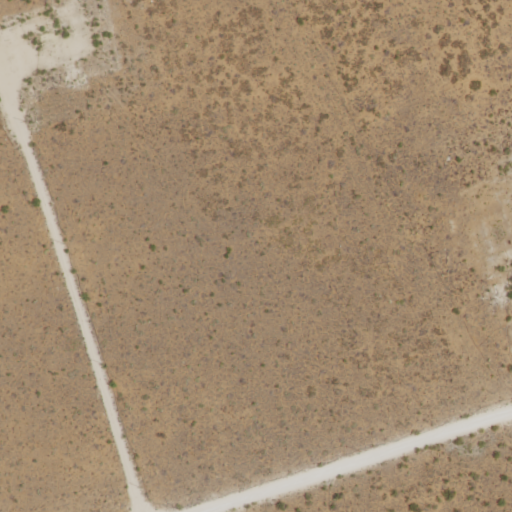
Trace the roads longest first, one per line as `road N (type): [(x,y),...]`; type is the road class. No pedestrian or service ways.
road 1 (track): [(4,83),(137,511)]
road 2 (track): [(202,511),(511,414)]
